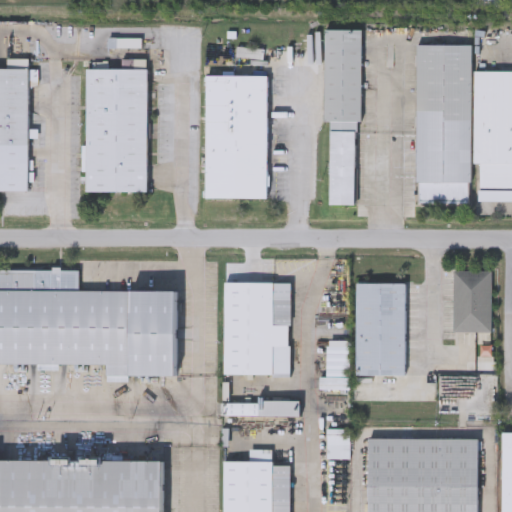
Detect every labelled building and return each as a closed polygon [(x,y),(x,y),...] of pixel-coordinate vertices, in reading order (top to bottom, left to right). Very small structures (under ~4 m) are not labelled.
[(363,28),(362,119),(359,118),(358,203),(330,203),(331,119),(325,119),(326,28),(363,28)] [(417,201),(417,43),(471,43),(471,201),(417,201)] [(29,190),(0,189),(0,66),(8,67),(8,57),(30,57),(29,190)] [(148,67),(148,190),(87,190),(87,66),(148,67)] [(511,186),(480,186),(481,162),(475,162),(475,69),(511,69),(511,186)] [(206,196),(207,74),(268,74),(268,196),(206,196)] [(479,188),(511,188),(511,199),(479,199),(479,188)] [(0,268),(80,268),(80,290),(177,290),(177,375),(107,375),(107,362),(0,362),(0,268)] [(454,330),(454,269),(491,269),(491,330),(454,330)] [(225,373),(225,281),(291,281),(291,374),(225,373)] [(356,282),(406,282),(406,374),(356,374),(356,282)] [(227,400),(300,400),(300,414),(227,414),(227,400)] [(511,511),(502,511),(502,431),(511,431),(511,511)] [(478,511),(368,511),(369,437),(479,437),(478,511)] [(223,511),(224,459),(251,459),(251,448),(273,448),(273,463),(291,463),(290,511),(223,511)] [(0,511),(0,458),(164,459),(164,511),(0,511)]
